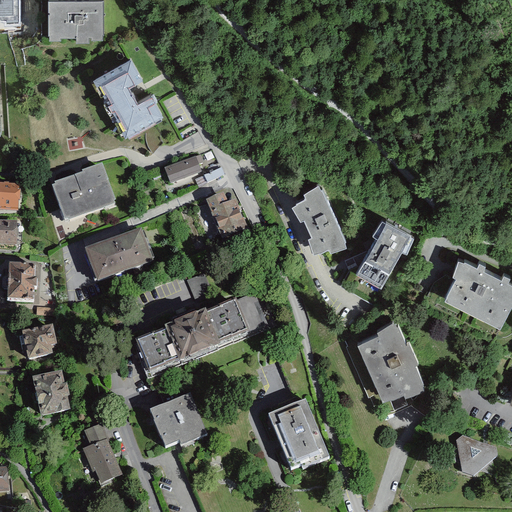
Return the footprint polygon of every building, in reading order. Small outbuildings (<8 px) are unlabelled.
[(20,0),(0,0),(0,21),(6,21),(6,26),(21,25),(20,0)] [(104,0),(46,1),(47,36),(48,36),(48,41),(60,41),(60,38),(76,38),(76,43),(89,43),(88,38),(91,38),(91,41),(103,41),(103,36),(104,36),(104,0)] [(128,87),(142,80),(131,60),(95,80),(126,137),(162,117),(151,97),(138,105),(128,87)] [(202,159),(165,173),(171,188),(202,176),(199,168),(204,166),(202,159)] [(67,218),(114,203),(103,168),(55,183),(67,218)] [(205,175),(209,183),(226,173),(223,168),(205,175)] [(0,181),(0,208),(18,210),(20,182),(0,181)] [(322,189),(319,184),(305,193),(306,197),(301,200),(301,201),(297,203),(297,204),(293,206),(301,221),(305,219),(313,237),(309,238),(314,254),(320,252),(321,253),(330,248),(332,253),(347,248),(346,242),(347,241),(323,189),(322,189)] [(224,200),(208,207),(224,243),(247,233),(236,207),(228,210),(224,200)] [(384,288),(413,235),(388,221),(358,274),(384,288)] [(0,244),(17,246),(19,224),(0,222),(0,244)] [(86,247),(98,280),(153,260),(141,227),(86,247)] [(464,260),(458,258),(453,274),(457,276),(445,299),(502,327),(511,306),(511,283),(508,281),(511,277),(505,274),(503,278),(484,269),(485,264),(480,261),(477,266),(464,259),(464,260)] [(36,268),(11,267),(9,301),(34,303),(35,289),(38,289),(38,281),(35,281),(36,268)] [(187,281),(195,298),(211,291),(204,274),(187,281)] [(156,369),(273,321),(260,291),(143,338),(156,369)] [(58,308),(39,307),(39,315),(57,316),(58,308)] [(378,333),(357,343),(382,401),(403,391),(405,394),(423,389),(423,382),(415,364),(418,362),(409,342),(406,343),(398,325),(395,319),(377,330),(378,333)] [(54,328),(25,334),(31,360),(53,355),(51,347),(57,346),(54,328)] [(63,373),(37,379),(45,416),(71,410),(68,396),(71,396),(69,386),(66,386),(63,373)] [(191,397),(153,412),(168,449),(181,443),(183,448),(208,438),(191,397)] [(306,402),(271,417),(293,472),(329,457),(306,402)] [(124,472),(103,424),(90,429),(96,445),(90,448),(97,466),(100,465),(107,480),(124,472)] [(497,459),(495,451),(462,439),(455,445),(461,476),(472,480),(480,473),(494,477),(493,463),(497,459)] [(8,467),(0,467),(0,491),(10,491),(8,467)]
